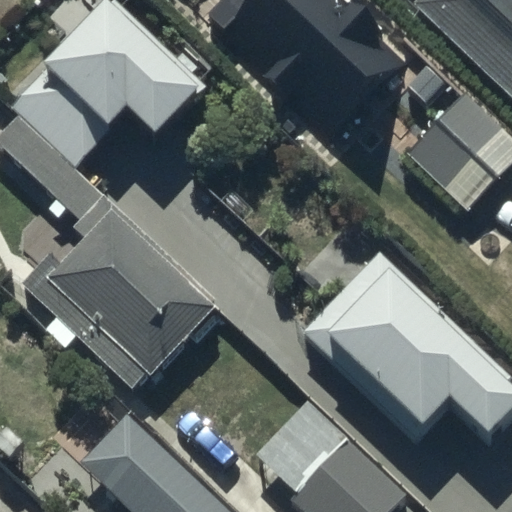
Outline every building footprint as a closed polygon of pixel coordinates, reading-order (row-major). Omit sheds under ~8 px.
[(337,0),(255,0),(211,44),(319,153),(405,68),(337,0)] [(511,0),(411,0),(414,2),(406,10),(511,111),(511,0)] [(30,81),(35,85),(7,114),(71,175),(120,125),(147,151),(201,94),(186,80),(195,71),(181,58),(171,68),(105,4),(30,81)] [(511,163),(458,109),(400,166),(457,223),(511,168),(511,163)] [(15,124),(11,129),(0,118),(0,159),(50,206),(76,231),(17,291),(52,325),(42,335),(64,356),(75,344),(131,400),(210,317),(15,124)] [(511,388),(378,257),(297,339),(407,447),(439,414),(476,451),(511,414),(511,388)] [(303,410),(249,466),(297,511),(394,511),(401,505),(303,410)] [(75,473),(115,511),(213,511),(122,424),(75,473)]
